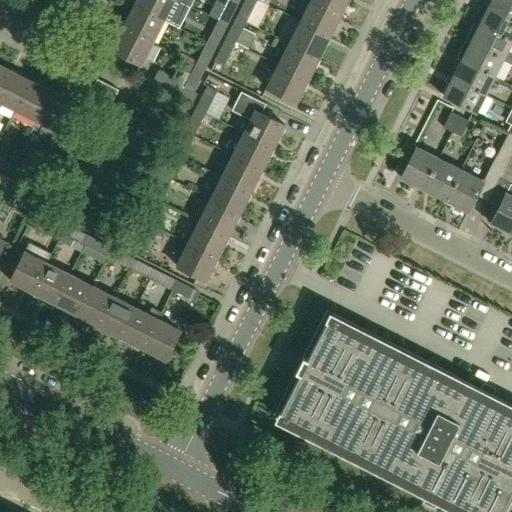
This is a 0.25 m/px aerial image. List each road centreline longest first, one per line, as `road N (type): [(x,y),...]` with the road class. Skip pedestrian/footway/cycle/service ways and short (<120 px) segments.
road 1 (tertiary): [(175,473),(320,183)]
road 2 (residential): [(320,183),(511,279)]
road 3 (tertiary): [(320,183),(413,0)]
road 4 (tertiary): [(175,473),(0,383)]
